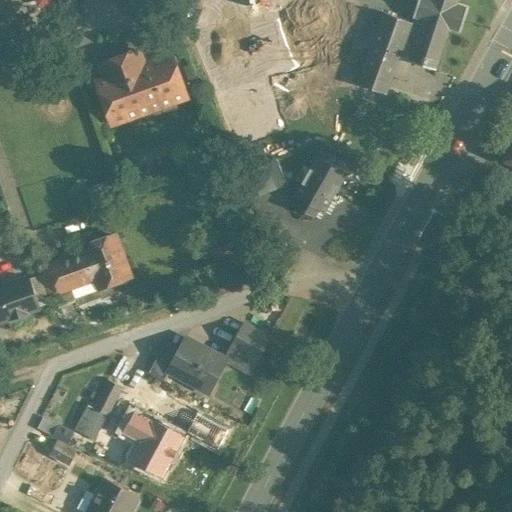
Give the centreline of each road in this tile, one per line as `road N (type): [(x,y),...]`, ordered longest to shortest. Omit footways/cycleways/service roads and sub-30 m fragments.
road 1 (residential): [(384,272),(345,266),(305,273),(50,365),(0,467)]
road 2 (secondary): [(511,32),(384,272)]
road 3 (secondary): [(384,272),(262,511)]
road 4 (residential): [(175,0),(0,56)]
